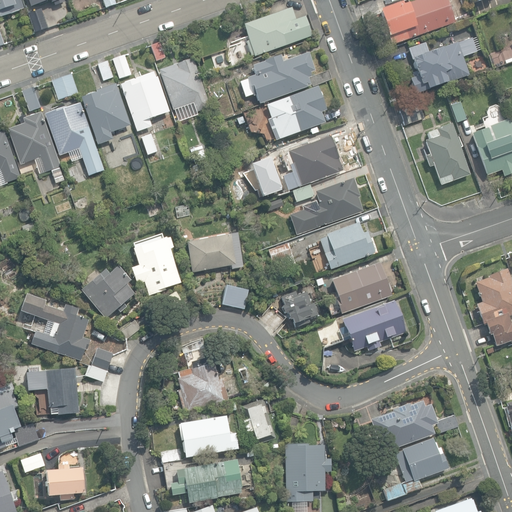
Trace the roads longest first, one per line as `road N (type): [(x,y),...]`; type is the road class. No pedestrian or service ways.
road 1 (residential): [(461,357),(332,397),(260,337),(226,323),(187,325),(164,336),(130,387),(142,511)]
road 2 (residential): [(329,0),(423,252)]
road 3 (residential): [(202,0),(0,73)]
road 4 (residential): [(461,357),(511,493)]
